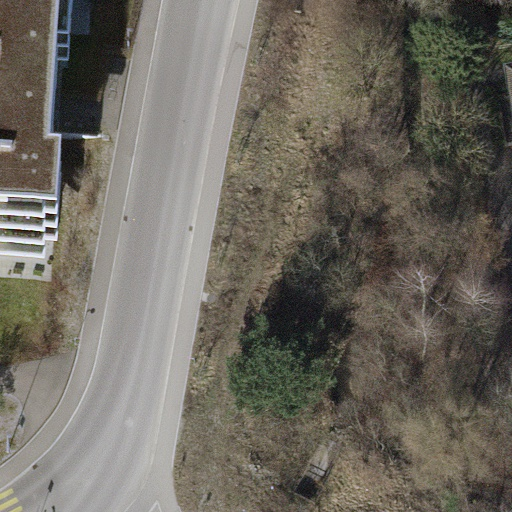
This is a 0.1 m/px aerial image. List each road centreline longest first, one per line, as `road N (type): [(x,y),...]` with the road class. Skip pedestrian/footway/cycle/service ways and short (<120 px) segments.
road 1 (track): [(219,511),(218,399),(342,0)]
road 2 (tertiary): [(83,491),(106,457),(132,373),(201,0)]
